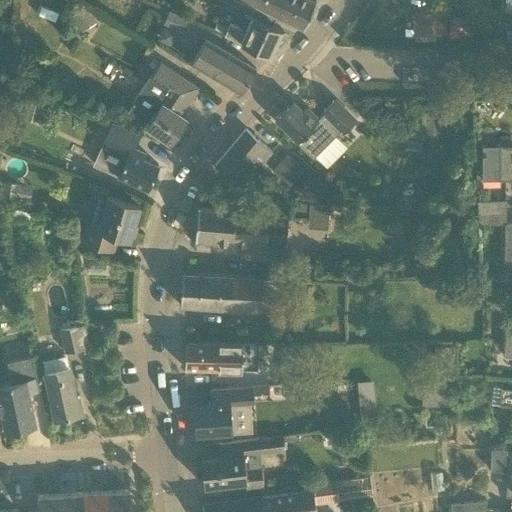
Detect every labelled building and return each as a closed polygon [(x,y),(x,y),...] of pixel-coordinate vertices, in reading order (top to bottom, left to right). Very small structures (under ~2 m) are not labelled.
[(277,17),(302,28),(304,29),(316,2),(310,0),(223,0),(231,3),(229,8),(231,9),(234,3),(266,14),(264,18),(274,22),(277,17)] [(273,26),(274,22),(264,18),(266,14),(234,3),(231,9),(229,8),(228,10),(252,19),(245,35),(241,33),(242,30),(230,24),(228,28),(217,23),(215,29),(226,34),(225,36),(270,56),(282,30),(273,26)] [(87,7),(72,17),(82,33),(98,23),(87,7)] [(164,25),(183,34),(189,21),(170,12),(164,25)] [(414,37),(445,37),(447,14),(415,14),(414,37)] [(256,69),(206,39),(191,63),(242,94),(256,69)] [(161,63),(127,114),(172,144),(188,120),(180,115),(198,87),(161,63)] [(341,131),(344,134),(357,121),(335,100),(323,113),(324,115),(319,120),(308,108),(304,112),(293,102),(275,119),(315,158),(341,131)] [(443,105),(429,104),(428,104),(428,106),(424,106),(424,114),(423,114),(422,126),(427,127),(426,136),(431,136),(431,139),(438,140),(438,137),(441,137),(443,105)] [(118,176),(148,190),(159,166),(143,159),(146,153),(135,148),(140,137),(112,125),(101,150),(125,161),(118,176)] [(273,152),(247,130),(246,129),(215,166),(236,184),(245,173),(256,182),(269,167),(264,163),(273,152)] [(511,146),(500,146),(500,150),(483,150),(483,180),(511,180),(511,146)] [(285,182),(301,166),(289,154),(273,170),(285,182)] [(426,171),(417,185),(429,194),(438,180),(426,171)] [(2,202),(15,203),(18,184),(4,183),(2,202)] [(141,207),(108,197),(100,224),(89,221),(82,242),(114,251),(118,236),(131,240),(141,207)] [(507,200),(506,200),(479,200),(479,211),(507,211),(507,200)] [(196,240),(268,247),(268,246),(286,247),(289,218),(270,216),(270,213),(199,206),(196,240)] [(511,224),(507,224),(507,211),(479,211),(479,224),(505,224),(505,272),(511,272),(511,224)] [(277,281),(188,275),(183,274),(180,306),(275,313),(277,281)] [(89,348),(84,324),(83,319),(63,322),(64,328),(61,329),(66,353),(89,348)] [(186,342),(185,369),(219,370),(219,374),(242,375),(243,360),(245,360),(245,356),(243,356),(243,344),(186,342)] [(76,397),(70,368),(67,356),(43,361),(46,373),(45,373),(56,421),(83,415),(79,397),(76,397)] [(12,433),(20,431),(21,428),(36,425),(28,392),(40,390),(33,357),(8,363),(12,384),(0,386),(0,405),(6,432),(10,431),(12,433)] [(373,384),(355,384),(356,422),(375,422),(373,384)] [(194,406),(196,436),(232,433),(230,404),(255,403),(254,395),(270,394),(269,385),(211,389),(212,405),(194,406)] [(511,388),(503,388),(502,405),(511,405),(511,388)] [(221,457),(202,459),(205,487),(208,487),(226,485),(239,483),(239,489),(247,488),(264,486),(262,467),(243,469),(242,457),(260,455),(285,452),(284,442),(298,441),(297,435),(283,436),(219,443),(221,457)] [(506,497),(511,497),(511,451),(492,450),(490,472),(508,473),(506,497)] [(371,477),(339,482),(341,499),(373,495),(371,477)] [(316,511),(314,494),(313,485),(298,487),(299,492),(263,497),(265,511),(316,511)] [(108,511),(131,511),(130,490),(108,492),(108,511)] [(85,511),(108,511),(108,492),(84,493),(85,511)] [(85,511),(84,493),(61,494),(62,511),(85,511)] [(62,511),(61,494),(38,496),(38,511),(62,511)] [(203,511),(265,511),(263,497),(203,505),(203,511)] [(446,511),(444,500),(424,503),(425,511),(446,511)] [(451,504),(451,511),(486,511),(486,502),(451,504)]
